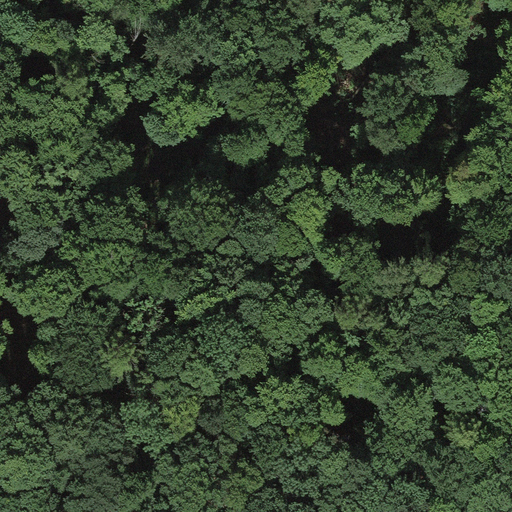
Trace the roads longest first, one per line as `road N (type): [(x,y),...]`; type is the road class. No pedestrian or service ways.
road 1 (track): [(0,246),(145,229),(269,252),(511,329)]
road 2 (track): [(280,511),(115,473),(0,460)]
